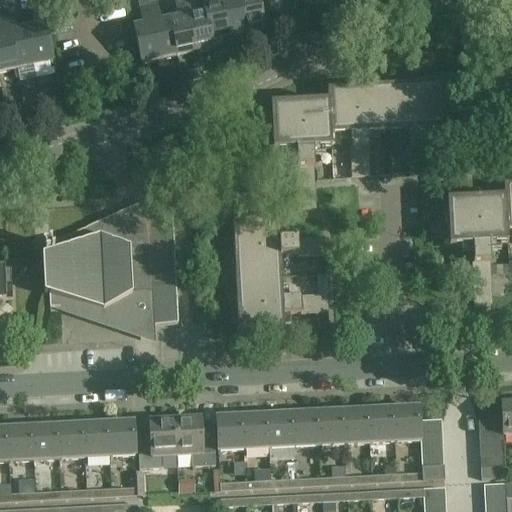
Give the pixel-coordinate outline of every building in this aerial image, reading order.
[(168,20),(176,58),(193,55),(181,0),(172,0),(176,19),(168,20)] [(181,0),(193,55),(211,51),(203,13),(202,13),(195,15),(191,0),(181,0)] [(227,0),(219,2),(227,39),(245,36),(237,0),(227,0)] [(237,0),(245,36),(263,32),(256,0),(237,0)] [(227,39),(219,2),(201,6),(202,13),(203,13),(211,51),(212,56),(230,52),(227,39)] [(146,4),(158,62),(176,58),(168,20),(159,22),(155,3),(146,4)] [(158,62),(146,4),(137,6),(141,26),(132,28),(140,66),(158,62)] [(24,30),(32,69),(50,65),(39,7),(29,9),(33,28),(24,30)] [(3,14),(14,72),(32,69),(24,30),(16,32),(12,12),(3,14)] [(0,74),(14,72),(3,14),(0,14),(0,74)] [(400,86),(385,87),(387,133),(408,132),(408,149),(408,150),(420,149),(425,149),(424,131),(445,130),(443,84),(400,86)] [(367,134),(387,133),(385,87),(327,89),(327,105),(328,105),(329,136),(330,136),(350,135),(351,152),(351,153),(362,152),(367,152),(367,134)] [(270,108),(272,154),(295,153),(296,169),(296,170),(308,170),(313,170),(312,152),(331,151),(330,136),(329,136),(328,105),(327,105),(270,108)] [(40,106),(22,110),(24,122),(42,118),(40,106)] [(511,186),(502,187),(503,201),(504,233),(505,233),(511,232),(511,186)] [(471,266),(471,267),(483,266),(488,266),(488,248),(505,247),(505,233),(504,233),(503,201),(445,204),(447,250),(471,249),(471,266)] [(102,226),(97,225),(47,248),(48,255),(41,258),(44,296),(50,297),(50,310),(60,310),(133,335),(135,335),(134,325),(150,324),(150,328),(176,328),(172,231),(171,205),(144,207),(144,209),(126,216),(125,213),(124,214),(125,217),(102,226)] [(297,247),(297,242),(279,243),(278,221),(232,224),(235,282),(281,279),(280,259),(297,258),(298,258),(297,247)] [(0,301),(12,301),(10,270),(3,270),(3,269),(0,268),(0,301)] [(235,282),(237,340),(284,338),(283,316),(299,315),(300,315),(300,304),(300,299),(282,300),(281,279),(235,282)] [(316,298),(326,298),(325,287),(315,288),(316,298)] [(511,437),(511,405),(500,406),(501,423),(502,436),(502,438),(511,437)] [(419,444),(418,436),(418,424),(417,410),(392,411),(393,445),(419,444)] [(392,411),(366,412),(368,446),(393,445),(392,411)] [(343,448),(368,446),(366,412),(341,414),(343,448)] [(341,414),(316,415),(318,449),(343,448),(341,414)] [(316,415),(291,416),(293,450),(318,449),(316,415)] [(267,451),(293,450),(291,416),(266,417),(267,451)] [(266,417),(241,419),(242,453),(267,451),(266,417)] [(217,454),(242,453),(241,419),(215,420),(217,454)] [(173,422),(175,458),(191,457),(191,469),(214,468),(213,440),(200,441),(199,421),(173,422)] [(175,458),(173,422),(147,424),(148,444),(137,444),(138,472),(160,471),(159,459),(175,458)] [(440,423),(418,424),(418,436),(440,435),(440,423)] [(502,436),(501,423),(476,425),(477,437),(502,436)] [(107,426),(108,460),(134,458),(133,425),(107,426)] [(108,460),(107,426),(81,427),(83,461),(108,460)] [(83,461),(81,427),(56,428),(58,462),(83,461)] [(58,462),(56,428),(31,430),(33,463),(58,462)] [(33,463),(31,430),(6,431),(7,465),(33,463)] [(441,446),(440,435),(418,436),(419,444),(419,447),(441,446)] [(502,449),(502,438),(502,436),(477,437),(478,450),(502,449)] [(441,458),(441,446),(419,447),(419,459),(441,458)] [(502,449),(478,450),(478,461),(503,459),(502,449)] [(419,459),(420,470),(442,469),(441,458),(419,459)] [(503,459),(478,461),(479,471),(503,470),(503,459)] [(443,483),(442,469),(420,470),(420,475),(421,483),(421,484),(443,483)] [(503,470),(479,471),(479,483),(504,482),(503,470)] [(395,485),(421,483),(420,475),(395,477),(395,485)] [(395,477),(370,478),(370,486),(395,485),(395,477)] [(345,479),(345,488),(370,486),(370,478),(345,479)] [(345,479),(319,481),(320,489),(345,488),(345,479)] [(319,481),(294,482),(295,490),(320,489),(319,481)] [(269,483),(269,492),(295,490),(294,482),(269,483)] [(269,483),(244,485),(244,493),(269,492),(269,483)] [(244,493),(244,485),(219,486),(219,494),(244,493)] [(505,499),(504,487),(483,488),(483,500),(505,499)] [(110,492),(111,500),(136,498),(136,490),(110,492)] [(422,504),(444,503),(443,491),(422,492),(422,500),(422,504)] [(111,500),(110,492),(85,493),(85,501),(111,500)] [(422,492),(396,493),(396,501),(422,500),(422,492)] [(85,501),(85,493),(60,494),(60,502),(85,501)] [(396,501),(396,493),(370,494),(371,502),(396,501)] [(60,502),(60,494),(35,496),(35,504),(60,502)] [(371,502),(370,494),(345,496),(346,504),(371,502)] [(35,504),(35,496),(9,497),(10,505),(35,504)] [(346,504),(345,496),(320,497),(321,505),(346,504)] [(0,505),(10,505),(9,497),(0,497),(0,505)] [(295,498),(295,506),(321,505),(320,497),(295,498)] [(295,498),(270,499),(270,508),(295,506),(295,498)] [(270,508),(270,499),(245,501),(245,509),(270,508)] [(505,510),(505,499),(483,500),(484,511),(505,510)] [(245,509),(245,501),(220,502),(220,510),(245,509)] [(444,511),(444,503),(422,504),(422,511),(444,511)]
